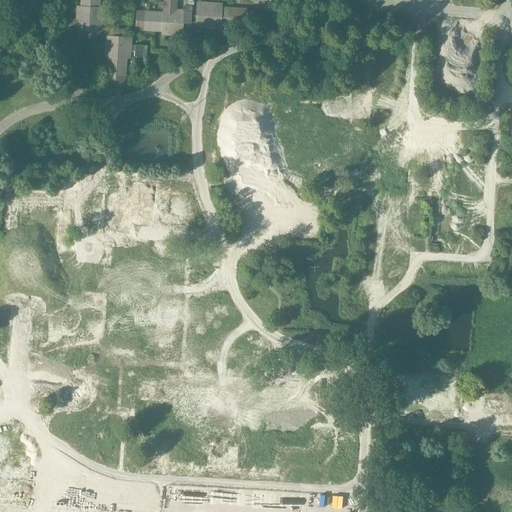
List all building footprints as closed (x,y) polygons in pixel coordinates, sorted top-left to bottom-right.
[(65,20),(65,30),(82,31),(82,40),(96,41),(96,36),(96,32),(113,33),(114,28),(108,28),(101,28),(101,15),(99,14),(99,7),(99,0),(81,0),(81,8),(79,8),(79,11),(78,15),(80,15),(79,20),(65,19),(65,20)] [(138,11),(137,29),(163,31),(169,31),(169,34),(182,35),(182,32),(183,23),(183,17),(183,10),(177,10),(177,0),(165,0),(164,11),(164,13),(138,11)] [(183,23),(182,32),(189,32),(196,32),(197,32),(200,33),(201,27),(214,28),(214,25),(220,25),(225,25),(244,26),(244,19),(246,19),(247,9),(239,8),(237,8),(225,7),(220,7),(220,5),(217,5),(213,5),(213,6),(208,6),(208,3),(197,3),(197,8),(194,8),(194,0),(188,0),(188,6),(184,5),(183,10),(183,17),(183,23)] [(349,26),(331,25),(330,35),(348,36),(349,26)] [(96,32),(96,36),(107,37),(106,50),(109,50),(109,56),(108,75),(115,75),(114,83),(125,84),(127,57),(129,57),(129,51),(135,51),(135,57),(146,58),(147,47),(147,46),(135,45),(135,46),(131,46),(131,38),(125,37),(125,29),(114,28),(113,33),(96,32)]
